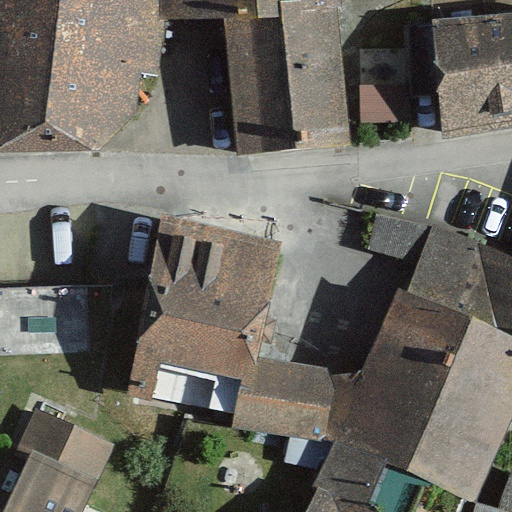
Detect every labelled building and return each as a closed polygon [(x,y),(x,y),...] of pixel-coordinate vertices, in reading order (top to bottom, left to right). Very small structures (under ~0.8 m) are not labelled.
[(0,0),(0,154),(91,151),(133,111),(134,77),(153,79),(159,25),(218,20),(237,161),(342,148),(332,13),(332,0),(0,0)] [(511,19),(427,27),(438,141),(511,132),(511,19)] [(364,83),(365,114),(410,112),(408,80),(364,83)] [(244,365),(268,245),(156,222),(121,397),(151,403),(158,366),(240,383),(244,365)] [(511,266),(429,232),(403,296),(511,345),(511,266)] [(511,399),(511,345),(403,296),(390,292),(355,378),(323,383),(316,443),(331,445),(310,489),(365,511),(402,511),(417,482),(466,505),(511,399)] [(324,375),(244,365),(240,383),(228,434),(316,443),(323,383),(324,375)] [(106,452),(33,418),(18,449),(28,454),(91,483),(106,452)] [(77,511),(91,483),(28,454),(0,511),(77,511)] [(511,511),(511,478),(497,511),(473,511),(511,511)] [(365,511),(310,489),(298,511),(365,511)]
